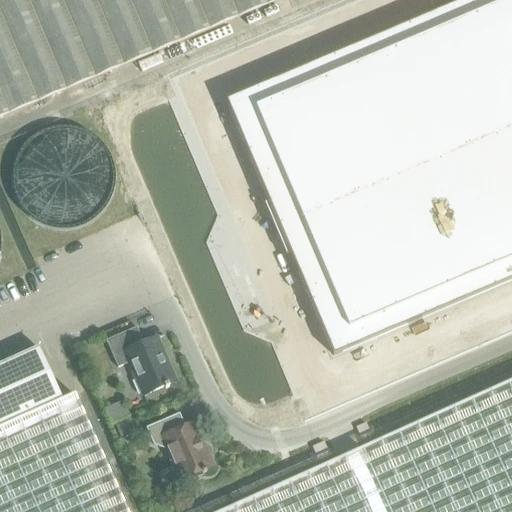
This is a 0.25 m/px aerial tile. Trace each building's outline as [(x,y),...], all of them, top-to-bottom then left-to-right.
[(277,0),(0,0),(0,117),(5,115),(277,0)] [(333,57),(225,102),(257,179),(290,258),(306,296),(333,357),(439,312),(511,281),(511,0),(467,0),(426,18),(333,57)] [(143,341),(138,328),(107,341),(118,365),(129,360),(143,393),(164,384),(165,386),(169,385),(168,383),(176,379),(157,335),(143,341)] [(0,429),(60,402),(42,360),(37,350),(0,367),(0,429)] [(0,429),(0,511),(511,511),(511,383),(378,444),(361,452),(226,511),(125,511),(73,396),(60,402),(0,429)] [(179,478),(212,464),(204,445),(202,446),(191,421),(184,424),(178,411),(146,425),(153,442),(166,448),(179,478)] [(129,422),(115,428),(120,439),(134,433),(129,422)]
